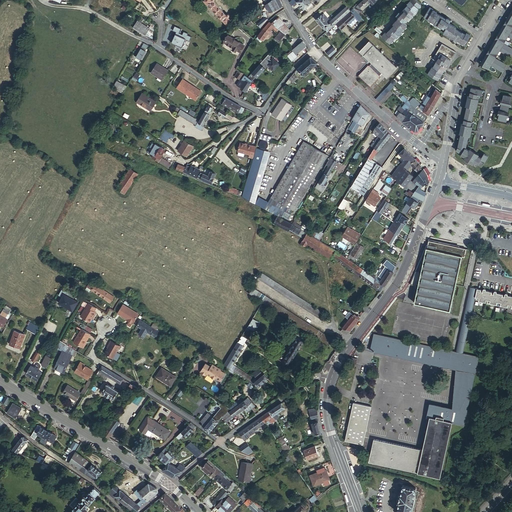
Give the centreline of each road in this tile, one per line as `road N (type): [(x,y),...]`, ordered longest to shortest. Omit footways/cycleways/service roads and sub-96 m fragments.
road 1 (tertiary): [(438,180),(401,274),(330,378)]
road 2 (primary): [(169,484),(0,380)]
road 3 (residential): [(219,441),(89,355),(99,332)]
road 4 (unclassified): [(444,160),(405,135),(313,48)]
road 5 (tertiary): [(330,378),(328,421),(360,511)]
road 6 (residential): [(330,378),(314,377),(219,441)]
road 7 (residential): [(155,47),(86,9),(42,2)]
road 8 (residential): [(260,111),(155,47)]
